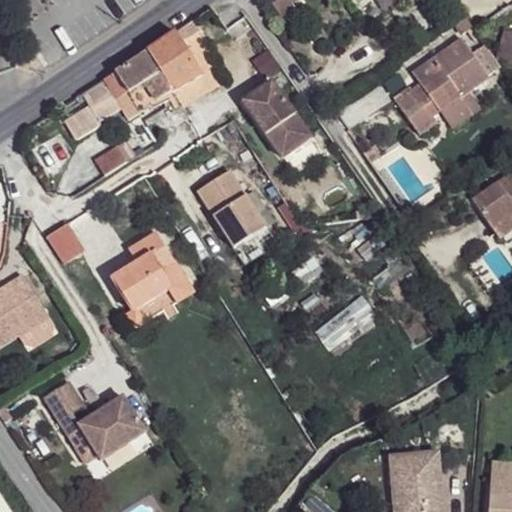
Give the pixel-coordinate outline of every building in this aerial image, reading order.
[(266,0),(285,25),(319,0),(266,0)] [(178,34),(149,53),(175,92),(202,74),(178,34)] [(422,84),(441,113),(468,95),(491,78),(464,39),(414,74),(422,84)] [(84,96),(92,108),(66,126),(78,145),(105,128),(102,124),(123,110),(119,103),(130,96),(142,114),(175,92),(149,53),(84,96)] [(411,92),(395,103),(419,137),(435,126),(431,120),(441,113),(422,84),(411,92)] [(273,85),(256,96),(266,111),(254,119),(282,161),(311,141),(273,85)] [(468,95),(441,113),(454,131),(480,113),(468,95)] [(130,96),(119,103),(123,110),(131,121),(142,114),(130,96)] [(256,96),(244,105),(254,119),(266,111),(256,96)] [(377,146),(365,154),(372,164),(384,156),(377,146)] [(107,178),(129,164),(118,149),(97,162),(107,178)] [(198,193),(235,249),(267,228),(230,172),(198,193)] [(511,175),(475,201),(497,234),(511,223),(511,175)] [(511,223),(497,234),(501,240),(511,233),(511,223)] [(69,224),(48,238),(65,265),(87,251),(69,224)] [(132,309),(133,311),(142,305),(167,290),(175,302),(196,290),(160,230),(130,248),(139,262),(113,278),(132,309)] [(23,272),(0,287),(0,296),(0,297),(0,350),(53,318),(23,272)] [(377,329),(362,287),(306,307),(321,349),(377,329)] [(133,311),(132,309),(126,312),(136,327),(151,318),(142,305),(133,311)] [(71,383),(45,399),(87,466),(100,458),(103,462),(148,433),(125,399),(82,427),(74,414),(86,406),(71,383)] [(391,460),(395,511),(402,510),(402,511),(442,511),(438,457),(391,460)] [(488,511),(511,511),(511,499),(490,498),(488,511)]
